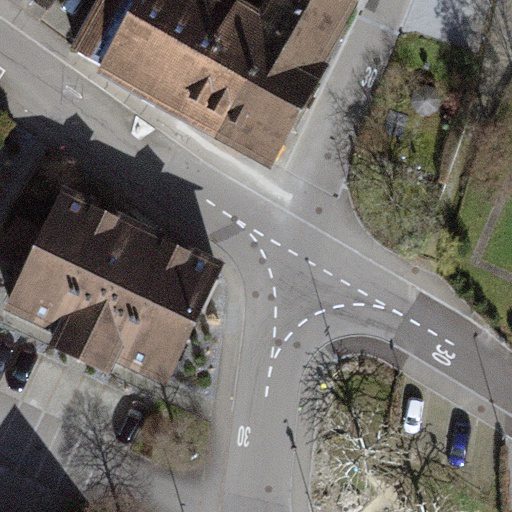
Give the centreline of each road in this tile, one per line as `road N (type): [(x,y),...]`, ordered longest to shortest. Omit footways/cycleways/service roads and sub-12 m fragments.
road 1 (residential): [(0,52),(131,150),(286,249)]
road 2 (residential): [(385,0),(286,249)]
road 3 (residential): [(286,249),(458,345),(511,387)]
road 4 (residential): [(286,249),(253,511)]
